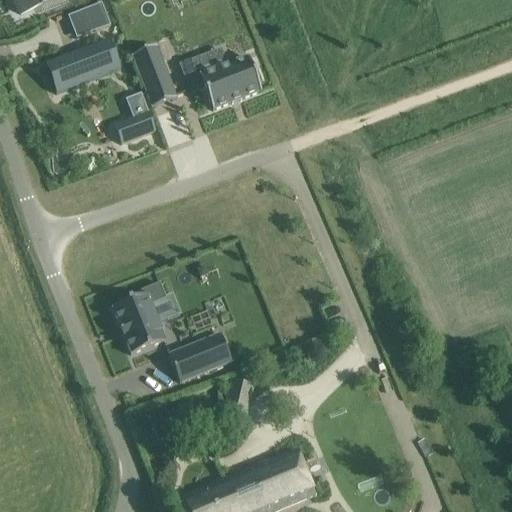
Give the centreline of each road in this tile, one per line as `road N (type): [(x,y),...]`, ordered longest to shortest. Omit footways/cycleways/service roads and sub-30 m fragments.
road 1 (unclassified): [(150,511),(40,239)]
road 2 (unclassified): [(288,148),(40,239)]
road 3 (unclassified): [(40,239),(0,119)]
